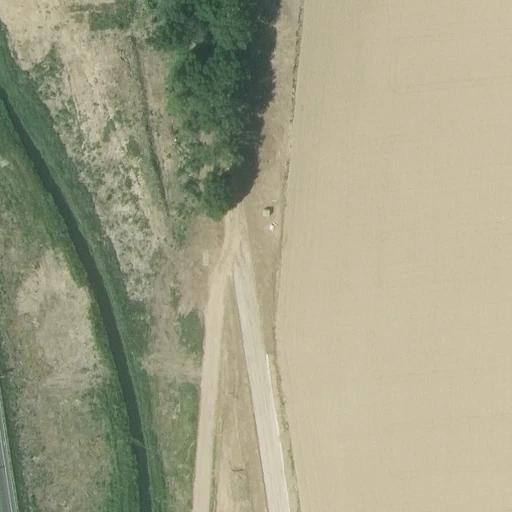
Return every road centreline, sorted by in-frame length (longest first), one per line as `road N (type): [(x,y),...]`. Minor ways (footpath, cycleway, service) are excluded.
road 1 (track): [(205,511),(216,338),(104,118),(74,0)]
road 2 (unclassified): [(276,511),(220,153),(233,43),(248,0)]
